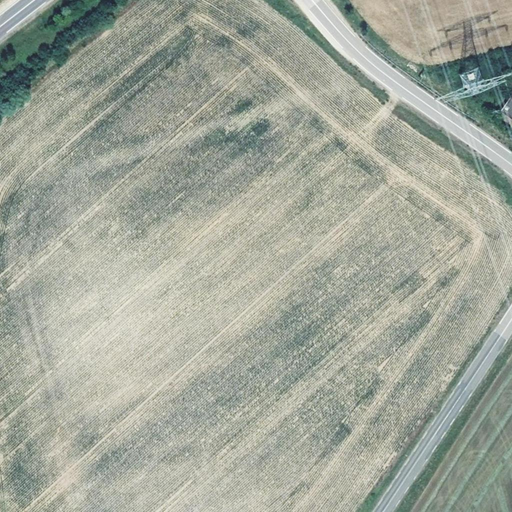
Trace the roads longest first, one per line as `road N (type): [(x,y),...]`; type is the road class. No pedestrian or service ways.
road 1 (tertiary): [(313,0),(380,69),(511,166)]
road 2 (tertiary): [(511,322),(386,511)]
